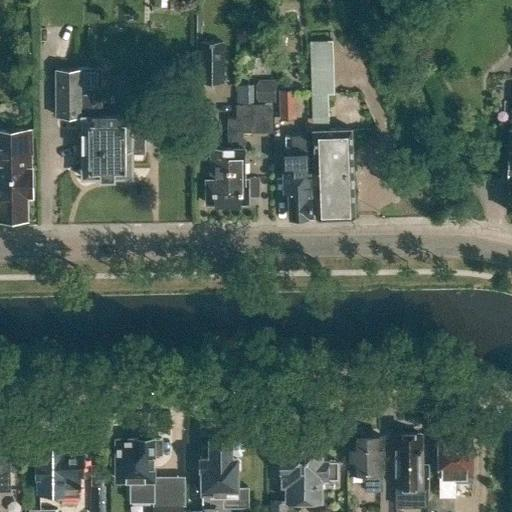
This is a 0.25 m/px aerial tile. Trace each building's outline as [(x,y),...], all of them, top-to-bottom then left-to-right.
[(333,40),(310,41),(316,216),(326,216),(326,217),(354,216),(353,171),(352,151),(351,128),(329,129),(328,96),(334,96),(333,40)] [(224,41),(199,41),(199,83),(223,83),(224,41)] [(100,68),(55,69),(56,117),(81,116),(82,177),(132,177),(132,153),(144,153),(144,136),(132,136),(131,115),(101,115),(100,68)] [(275,102),(275,79),(259,79),(256,84),(256,98),(257,102),(275,102)] [(227,118),(228,147),(227,160),(228,160),(229,178),(230,203),(248,203),(248,193),(257,193),(257,177),(244,177),(244,147),(243,147),(243,133),(253,133),(252,87),(236,87),(237,104),(236,104),(236,118),(227,118)] [(295,89),(279,89),(280,118),(296,118),(295,89)] [(511,107),(511,123),(511,122),(511,126),(510,126),(509,157),(507,157),(507,172),(501,171),(501,180),(508,180),(507,209),(511,209),(511,107)] [(0,219),(2,219),(3,222),(21,221),(23,219),(27,219),(27,196),(32,196),(31,129),(0,129),(0,219)] [(227,160),(228,147),(211,147),(212,178),(205,178),(206,203),(230,203),(229,178),(228,160),(227,160)] [(285,171),(285,191),(290,191),(290,215),(307,214),(307,213),(312,213),(311,170),(308,170),(307,151),(293,151),(293,171),(285,171)] [(0,467),(9,467),(8,432),(0,431),(0,467)] [(393,467),(395,467),(395,487),(426,487),(426,469),(421,469),(421,437),(419,433),(412,433),(396,433),(396,456),(393,456),(393,467)] [(201,469),(201,492),(214,492),(214,494),(223,494),(224,504),(247,503),(247,488),(238,488),(238,455),(240,455),(244,451),(244,445),(241,441),(231,441),(231,437),(227,437),(224,435),(222,435),(220,434),(217,434),(215,436),(214,437),(209,437),(209,448),(201,448),(201,456),(200,456),(200,469),(201,469)] [(365,471),(365,490),(380,490),(380,471),(382,471),(382,461),(385,461),(385,448),(382,448),(382,435),(351,435),(351,471),(365,471)] [(153,500),(153,511),(184,511),(184,502),(161,503),(161,482),(154,482),(153,455),(162,455),(161,439),(153,439),(153,438),(151,438),(149,436),(140,436),(138,439),(117,439),(117,480),(132,480),(132,501),(153,500)] [(472,436),(439,436),(439,476),(440,476),(440,497),(456,497),(456,481),(472,481),(472,436)] [(80,494),(80,481),(83,481),(83,477),(81,477),(80,469),(83,469),(83,452),(82,452),(82,443),(63,443),(62,441),(43,442),(44,459),(37,460),(38,475),(39,475),(39,489),(62,489),(62,494),(80,494)] [(320,496),(320,479),(327,479),(327,477),(338,477),(338,461),(327,461),(327,460),(320,460),(320,441),(280,441),(280,487),(284,487),(284,499),(270,499),(269,511),(299,511),(299,509),(293,509),(293,501),(303,501),(303,496),(320,496)] [(90,485),(90,511),(107,511),(106,484),(90,485)]
